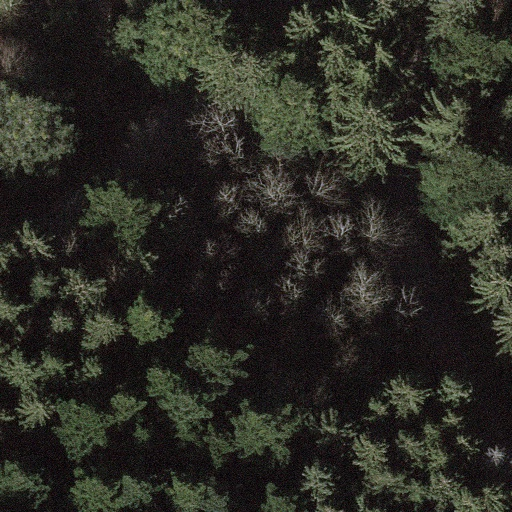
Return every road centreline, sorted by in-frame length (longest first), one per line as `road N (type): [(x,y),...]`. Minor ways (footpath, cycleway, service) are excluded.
road 1 (track): [(511,472),(446,360),(396,226),(286,169),(162,131)]
road 2 (track): [(0,269),(110,187),(298,0)]
road 3 (track): [(396,226),(397,112),(436,0)]
